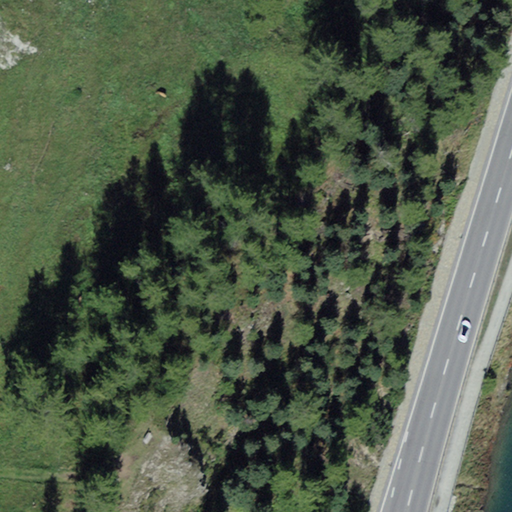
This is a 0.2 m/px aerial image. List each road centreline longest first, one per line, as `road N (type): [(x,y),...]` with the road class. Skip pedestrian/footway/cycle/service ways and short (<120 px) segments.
road 1 (primary): [(407,511),(511,149)]
road 2 (track): [(440,511),(511,279)]
